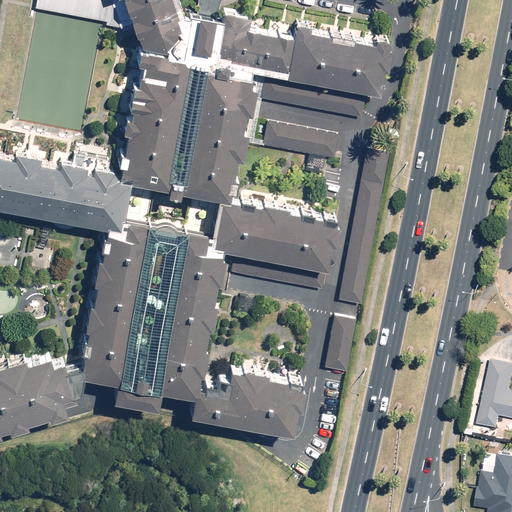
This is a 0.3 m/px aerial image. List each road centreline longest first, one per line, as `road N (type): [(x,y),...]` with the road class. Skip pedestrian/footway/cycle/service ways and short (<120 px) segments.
road 1 (primary): [(350,511),(453,0)]
road 2 (primary): [(509,0),(422,462)]
